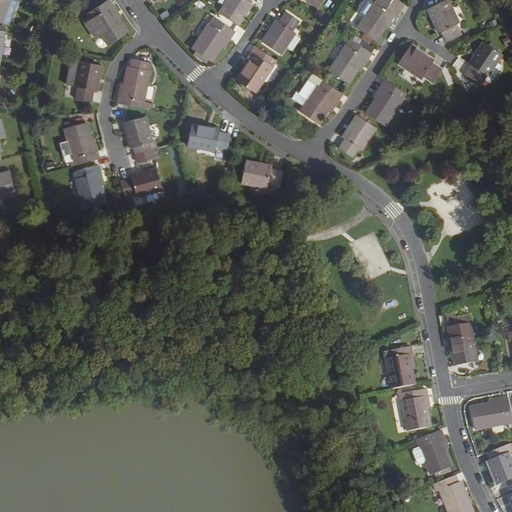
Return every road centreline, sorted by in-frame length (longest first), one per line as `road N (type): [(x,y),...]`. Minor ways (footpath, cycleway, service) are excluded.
road 1 (track): [(383,200),(319,238),(0,259)]
road 2 (track): [(0,404),(115,382),(355,317)]
road 3 (residential): [(309,158),(383,200),(411,237),(444,390)]
road 4 (residential): [(309,158),(418,0)]
road 5 (residential): [(116,159),(106,116),(113,71),(150,25)]
road 6 (residential): [(444,390),(488,511)]
road 7 (residential): [(207,84),(309,158)]
